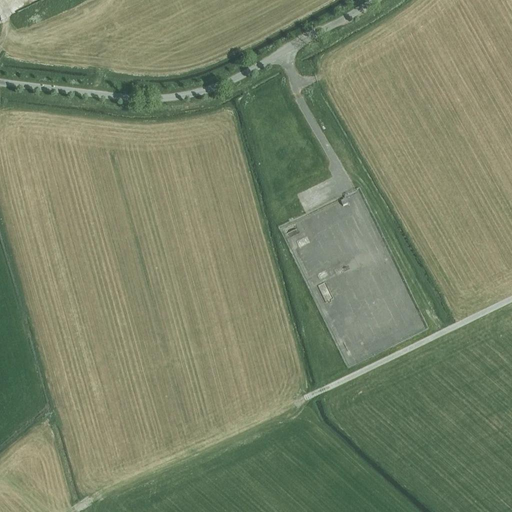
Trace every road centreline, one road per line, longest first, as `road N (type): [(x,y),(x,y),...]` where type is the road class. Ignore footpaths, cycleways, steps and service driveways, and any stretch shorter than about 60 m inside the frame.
road 1 (unclassified): [(0,82),(129,98),(193,93),(373,0)]
road 2 (track): [(304,398),(511,298)]
